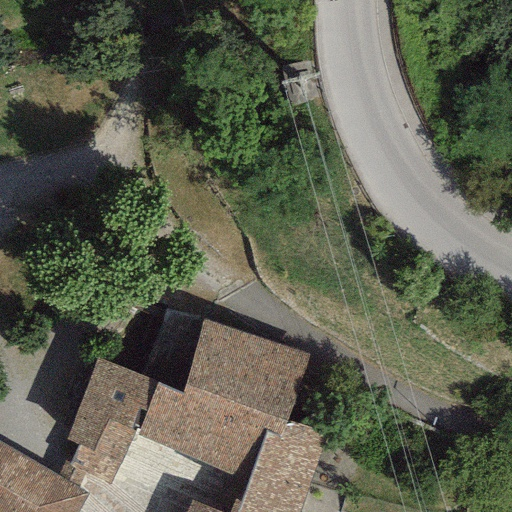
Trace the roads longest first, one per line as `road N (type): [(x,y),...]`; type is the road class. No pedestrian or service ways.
road 1 (unclassified): [(511,263),(430,223),(386,154),(356,67),(346,0)]
road 2 (track): [(241,298),(511,442)]
